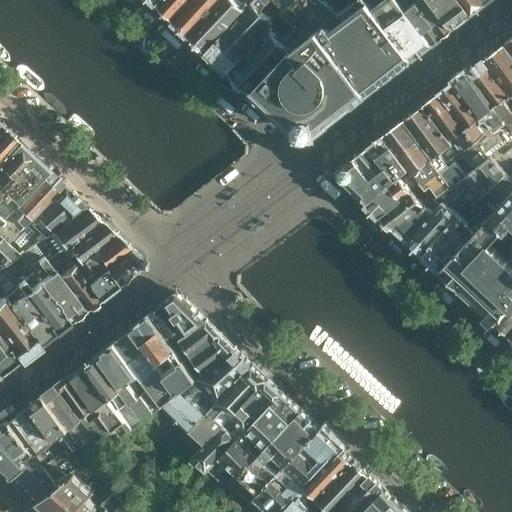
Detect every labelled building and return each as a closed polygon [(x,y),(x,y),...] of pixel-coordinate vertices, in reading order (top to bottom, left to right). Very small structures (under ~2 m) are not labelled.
[(160,0),(176,15),(189,0),(160,0)] [(192,30),(220,0),(189,0),(176,15),(192,30)] [(209,46),(251,0),(220,0),(192,30),(192,31),(208,46),(209,46)] [(276,19),(262,6),(267,0),(279,0),(287,7),(293,0),(251,0),(209,46),(230,66),(231,67),(271,24),(276,19)] [(253,88),(296,42),(298,44),(320,27),(338,12),(325,0),(293,0),(287,7),(295,14),(292,17),(299,23),(286,37),(271,24),(231,67),(252,87),(253,88)] [(412,57),(368,0),(354,0),(338,12),(320,27),(368,90),(368,91),(412,57)] [(432,42),(400,0),(368,0),(412,57),(432,42)] [(442,34),(416,0),(400,0),(432,42),(442,34)] [(452,26),(432,0),(416,0),(442,34),(452,26)] [(432,0),(452,26),(472,11),(464,0),(432,0)] [(487,0),(464,0),(472,11),(487,0)] [(368,90),(320,27),(298,44),(296,42),(253,88),(254,89),(254,90),(263,99),(264,99),(265,100),(266,99),(286,119),(286,120),(298,131),(298,130),(299,131),(299,132),(316,131),(316,129),(317,129),(317,130),(319,128),(319,127),(328,121),(330,119),(354,100),(354,101),(355,100),(356,100),(366,92),(366,91),(367,90),(368,90)] [(511,51),(505,42),(485,57),(511,92),(511,51)] [(511,92),(485,57),(470,69),(506,116),(511,123),(511,92)] [(506,116),(470,69),(455,80),(494,131),(496,135),(500,132),(499,129),(496,124),(506,116)] [(494,131),(455,80),(440,92),(481,146),(489,140),(486,137),(494,131)] [(489,156),(481,146),(440,92),(425,103),(471,163),(474,167),(489,156)] [(471,163),(425,103),(405,119),(454,182),(467,173),(464,169),(471,163)] [(454,182),(405,119),(385,134),(410,166),(422,182),(434,197),(454,182)] [(20,197),(47,168),(3,125),(0,128),(0,219),(15,204),(20,197)] [(410,166),(385,134),(342,167),(341,168),(340,169),(340,170),(340,171),(341,172),(341,173),(369,198),(410,166)] [(451,205),(464,192),(475,202),(505,171),(489,156),(474,167),(467,173),(454,182),(434,197),(397,225),(425,252),(462,215),(451,205)] [(383,212),(422,182),(410,166),(369,198),(383,212)] [(5,240),(35,208),(36,209),(62,181),(47,168),(20,197),(27,204),(16,214),(13,211),(17,206),(15,204),(0,219),(0,233),(3,236),(0,238),(0,246),(13,260),(19,255),(20,255),(5,240)] [(441,266),(511,190),(511,177),(505,171),(475,202),(462,215),(425,252),(441,266)] [(20,255),(49,232),(86,204),(62,181),(36,209),(35,208),(5,240),(20,255)] [(397,225),(434,197),(422,182),(383,212),(397,225)] [(511,190),(441,266),(497,319),(511,302),(511,190)] [(61,247),(100,218),(101,218),(86,204),(49,232),(61,247)] [(84,308),(58,275),(54,270),(61,265),(69,260),(72,263),(115,232),(100,218),(61,247),(49,232),(20,255),(19,255),(69,319),(84,308)] [(85,280),(103,266),(130,246),(115,232),(72,263),(85,280)] [(116,283),(139,264),(140,264),(141,256),(140,256),(130,246),(103,266),(116,283)] [(19,255),(13,260),(5,266),(54,331),(69,319),(19,255)] [(98,297),(85,280),(72,263),(69,260),(61,265),(65,270),(58,275),(84,308),(93,301),(98,297)] [(54,331),(5,266),(0,269),(0,290),(39,342),(44,338),(54,331)] [(116,283),(103,266),(85,280),(98,297),(116,283)] [(39,342),(0,290),(0,334),(18,357),(19,358),(39,342)] [(237,347),(182,294),(182,293),(174,293),(165,300),(190,333),(174,345),(197,375),(198,377),(237,347)] [(190,333),(165,300),(150,311),(169,336),(168,337),(174,345),(190,333)] [(511,333),(511,302),(497,319),(511,333)] [(197,375),(174,345),(168,337),(169,336),(150,311),(131,327),(179,390),(197,375)] [(274,328),(281,335),(284,331),(277,325),(274,328)] [(179,390),(131,327),(114,339),(163,403),(179,390)] [(0,371),(18,357),(0,334),(0,371)] [(163,403),(114,339),(98,352),(145,418),(150,414),(163,403)] [(197,393),(204,386),(218,399),(253,362),(237,347),(198,377),(197,375),(179,390),(163,403),(150,414),(158,421),(172,410),(191,428),(214,404),(202,393),(199,394),(197,393)] [(145,418),(98,352),(83,363),(133,427),(145,418)] [(233,413),(268,376),(253,362),(218,399),(214,404),(191,428),(205,442),(223,424),(224,423),(215,415),(225,405),(233,413)] [(133,427),(83,363),(71,373),(115,430),(120,437),(133,427)] [(115,430),(71,373),(58,382),(101,439),(107,446),(112,443),(109,439),(106,437),(115,430)] [(206,470),(283,390),(268,376),(233,413),(239,419),(229,429),(223,424),(205,442),(192,457),(206,470)] [(101,439),(58,382),(44,393),(87,449),(101,439)] [(226,489),(227,487),(302,408),(283,390),(206,470),(226,489)] [(87,449),(44,393),(30,404),(65,450),(79,468),(93,457),(87,449)] [(65,450),(30,404),(11,419),(34,449),(39,455),(46,465),(65,450)] [(286,463),(321,427),(302,408),(227,487),(246,505),(279,471),(286,463)] [(34,449),(11,419),(0,426),(0,430),(22,454),(25,452),(28,454),(34,449)] [(278,511),(341,445),(321,427),(286,463),(299,476),(289,486),(281,478),(283,475),(279,471),(246,505),(245,507),(247,509),(251,505),(255,509),(265,499),(278,511)] [(22,454),(0,430),(0,461),(8,469),(14,475),(39,455),(34,449),(28,454),(25,452),(22,454)] [(320,495),(355,459),(341,445),(278,511),(303,511),(310,506),(302,498),(311,488),(320,495)] [(60,483),(46,465),(39,455),(14,475),(38,499),(60,483)] [(332,511),(370,473),(355,459),(320,495),(328,503),(319,511),(316,511),(310,506),(303,511),(332,511)] [(50,511),(92,511),(115,490),(121,484),(103,465),(86,481),(76,471),(60,483),(38,499),(50,511)] [(361,511),(385,487),(370,473),(332,511),(361,511)] [(411,511),(385,487),(361,511),(411,511)] [(114,511),(126,501),(115,490),(92,511),(114,511)] [(141,511),(128,499),(126,501),(114,511),(141,511)]
